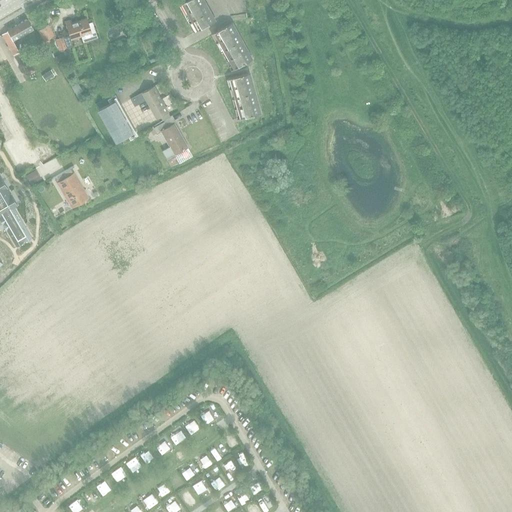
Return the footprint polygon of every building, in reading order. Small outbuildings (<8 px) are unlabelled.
[(187,13),(205,4),(202,0),(188,0),(181,4),(187,13)] [(192,22),(210,12),(205,4),(187,13),(192,22)] [(210,12),(192,22),(197,32),(215,22),(210,12)] [(13,55),(19,52),(12,40),(33,29),(28,19),(6,30),(7,31),(2,34),(13,55)] [(65,22),(69,36),(62,38),(62,37),(58,39),(60,46),(64,44),(66,48),(72,45),(70,39),(81,35),(84,42),(97,37),(92,23),(89,24),(87,19),(74,23),(73,20),(65,22)] [(214,33),(219,43),(237,33),(232,23),(214,33)] [(48,24),(38,30),(44,40),(53,34),(48,24)] [(224,52),(242,42),(237,33),(219,43),(224,52)] [(224,52),(229,60),(247,50),(242,42),(224,52)] [(247,50),(229,60),(234,70),(252,60),(247,50)] [(40,77),(44,83),(54,77),(50,71),(40,77)] [(232,89),(253,83),(250,73),(229,78),(232,89)] [(253,83),(232,89),(235,99),(255,93),(253,83)] [(72,88),(81,103),(86,100),(78,85),(72,88)] [(151,105),(162,99),(155,86),(132,99),(136,106),(148,99),(151,105)] [(255,93),(235,99),(237,108),(258,103),(255,93)] [(162,99),(151,105),(159,118),(170,112),(162,99)] [(118,141),(135,131),(117,100),(100,109),(118,141)] [(258,103),(237,108),(240,119),(260,113),(258,103)] [(163,131),(175,152),(176,155),(189,147),(176,123),(169,127),(166,121),(155,127),(158,133),(163,131)] [(70,167),(54,177),(72,206),(87,197),(70,167)] [(0,218),(5,228),(16,246),(31,237),(13,207),(14,207),(6,194),(10,192),(7,187),(3,189),(0,183),(0,218)]
